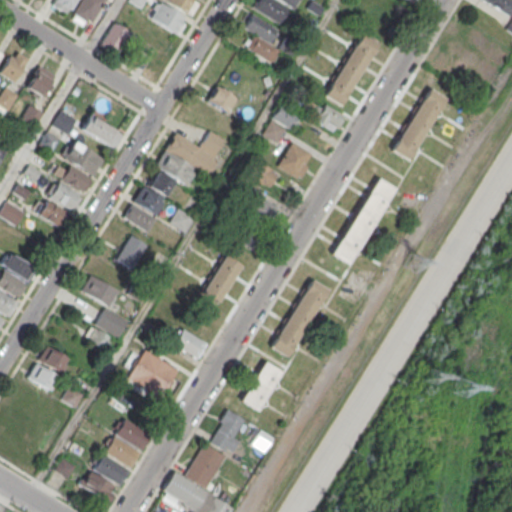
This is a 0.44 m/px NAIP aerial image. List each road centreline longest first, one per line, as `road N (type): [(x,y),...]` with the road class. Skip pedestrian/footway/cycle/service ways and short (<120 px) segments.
road 1 (residential): [(125,511),(442,0)]
road 2 (residential): [(511,157),(293,511)]
road 3 (residential): [(159,108),(0,364)]
road 4 (residential): [(0,8),(159,108)]
road 5 (residential): [(225,0),(159,108)]
